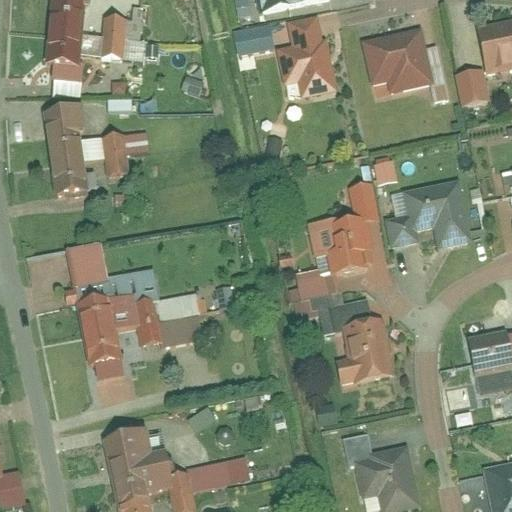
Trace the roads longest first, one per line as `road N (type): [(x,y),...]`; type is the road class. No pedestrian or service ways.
road 1 (residential): [(511,254),(484,259),(445,298),(431,345),(456,511)]
road 2 (residential): [(6,268),(55,511)]
